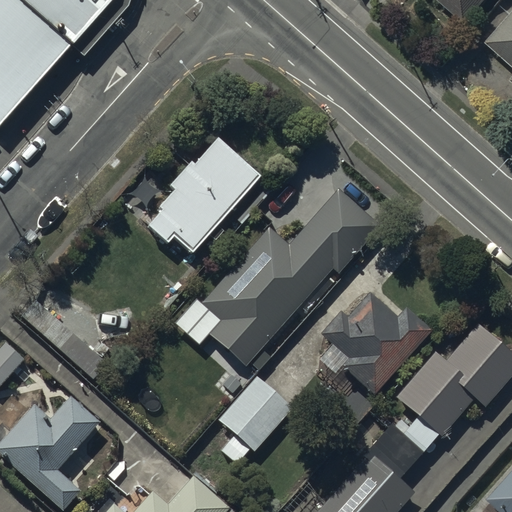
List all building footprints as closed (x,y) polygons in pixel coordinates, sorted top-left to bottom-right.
[(0,0),(0,134),(118,0),(0,0)] [(438,0),(466,24),(486,0),(438,0)] [(511,12),(486,43),(511,65),(511,79),(511,81),(511,82),(511,12)] [(159,211),(145,226),(166,246),(172,239),(190,257),(208,236),(214,242),(221,232),(216,228),(258,178),(216,140),(192,167),(188,164),(168,187),(173,191),(157,209),(159,211)] [(288,245),(268,227),(200,305),(220,322),(208,336),(244,368),(331,270),(337,275),(379,227),(337,190),(288,245)] [(346,317),(340,311),(318,335),(346,360),(339,367),(372,397),(430,332),(404,308),(395,318),(368,294),(346,317)] [(106,365),(33,300),(19,316),(92,381),(106,365)] [(362,460),(314,511),(396,511),(413,494),(398,480),(437,436),(440,439),(473,400),(484,409),(511,375),(511,356),(477,326),(444,362),(433,352),(392,397),(415,419),(408,428),(399,420),(393,427),(389,424),(359,457),(362,460)] [(5,344),(0,349),(0,387),(23,360),(5,344)] [(254,377),(217,421),(234,437),(220,452),(236,466),(249,450),(253,453),(292,410),(254,377)] [(32,406),(0,441),(0,458),(59,511),(60,511),(79,492),(56,471),(98,423),(70,398),(49,421),(32,406)] [(511,511),(511,472),(487,500),(500,511),(511,511)] [(104,511),(232,511),(192,477),(167,506),(150,491),(131,511),(121,511),(112,503),(104,511)] [(23,511),(0,491),(0,511),(23,511)]
